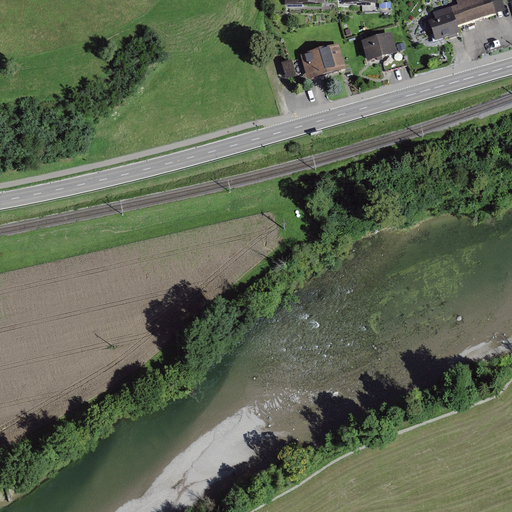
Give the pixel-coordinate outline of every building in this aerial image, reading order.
[(458,8),(437,14),(439,21),(430,24),(436,44),(466,35),(463,27),(496,17),(490,0),(462,0),(456,2),(458,8)] [(501,0),(495,1),(497,14),(507,12),(504,0),(501,0)] [(391,36),(362,43),(368,65),(396,57),(391,36)] [(340,46),(302,56),(309,82),(347,72),(340,46)] [(302,59),(282,64),(287,80),(306,75),(302,59)]
